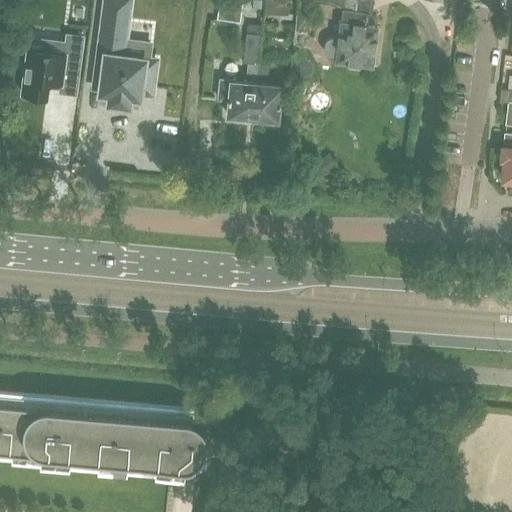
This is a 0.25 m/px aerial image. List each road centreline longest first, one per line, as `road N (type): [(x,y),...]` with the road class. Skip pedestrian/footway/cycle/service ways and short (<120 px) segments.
road 1 (secondary): [(511,292),(0,250)]
road 2 (secondary): [(0,303),(511,345)]
road 3 (unclassified): [(511,229),(266,229),(0,206)]
road 4 (unclassified): [(219,354),(511,379)]
road 5 (residential): [(468,191),(489,0)]
